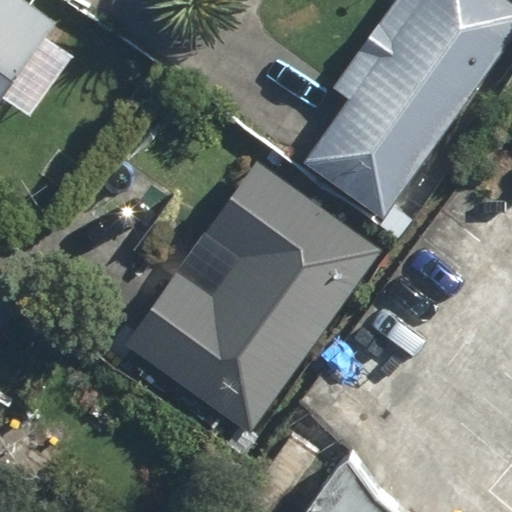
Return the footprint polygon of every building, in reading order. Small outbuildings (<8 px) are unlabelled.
[(0,0),(0,107),(64,19),(37,0),(0,0)] [(310,160),(389,218),(511,48),(511,0),(402,0),(341,86),(356,96),(310,160)] [(185,272),(134,341),(257,432),(390,249),(266,158),(215,228),(251,254),(219,297),(185,272)] [(391,220),(408,232),(422,213),(404,199),(391,220)] [(260,439),(244,427),(232,443),(247,455),(260,439)] [(188,484),(212,502),(237,467),(212,450),(188,484)] [(317,511),(416,511),(392,490),(362,450),(317,511)]
